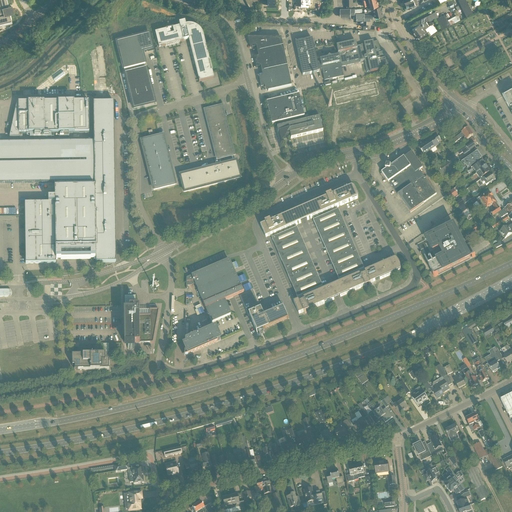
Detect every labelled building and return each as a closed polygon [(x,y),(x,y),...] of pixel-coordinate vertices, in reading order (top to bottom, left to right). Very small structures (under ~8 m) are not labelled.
[(0,0),(0,21),(2,21),(11,19),(12,19),(10,12),(13,11),(12,6),(11,4),(11,3),(8,4),(7,0),(0,0)] [(419,4),(419,3),(417,0),(413,0),(406,3),(409,9),(411,8),(414,7),(414,6),(416,5),(419,4)] [(457,0),(465,17),(473,13),(466,0),(457,0)] [(350,8),(340,8),(340,16),(351,16),(351,15),(350,8)] [(365,12),(356,13),(356,18),(356,20),(364,20),(370,21),(370,18),(373,19),(373,17),(379,16),(380,16),(384,15),(383,10),(374,12),(375,14),(373,14),(365,14),(365,12)] [(419,24),(412,29),(418,37),(418,36),(419,38),(419,39),(428,32),(425,28),(426,26),(427,27),(429,25),(426,22),(429,20),(429,21),(439,17),(436,11),(427,16),(427,15),(417,21),(419,24)] [(442,30),(460,19),(457,14),(448,20),(445,14),(436,19),(442,30)] [(213,79),(205,46),(203,36),(202,34),(201,33),(200,31),(199,30),(198,28),(196,27),(195,26),(193,26),(191,25),(189,25),(187,25),(185,25),(184,22),(179,24),(179,27),(155,33),(158,48),(159,48),(159,47),(161,47),(183,42),(183,41),(188,40),(198,79),(199,82),(213,79)] [(149,35),(117,43),(124,70),(145,65),(142,52),(145,51),(145,50),(151,49),(151,46),(149,35)] [(259,52),(282,47),(281,39),(281,38),(247,38),(250,49),(258,47),(259,52)] [(302,76),(319,72),(312,39),(295,43),(302,76)] [(362,55),(360,46),(356,47),(355,42),(338,46),(336,46),(337,53),(338,53),(338,55),(341,67),(360,63),(360,62),(364,61),(362,55)] [(378,42),(373,43),(373,42),(363,44),(363,45),(360,45),(360,46),(362,55),(364,61),(366,73),(388,68),(386,58),(379,60),(378,56),(382,55),(382,53),(378,54),(377,52),(380,51),(378,42)] [(263,71),(287,66),(282,47),(259,52),(260,57),(254,58),(256,68),(262,67),(263,71)] [(338,55),(319,59),(320,64),(324,81),(343,77),(341,67),(338,55)] [(263,71),(264,76),(258,78),(260,88),(267,86),(268,91),(291,86),(287,66),(263,71)] [(124,74),(133,109),(141,107),(140,105),(143,105),(143,106),(146,105),(145,104),(150,103),(149,98),(153,97),(146,68),(124,74)] [(271,124),(304,116),(299,94),(266,102),(271,124)] [(0,183),(54,183),(55,198),(48,198),(48,203),(25,203),(25,264),(56,263),(56,260),(56,259),(95,258),(95,260),(95,263),(116,263),(114,102),(93,103),(94,141),(0,142),(0,183)] [(19,137),(19,134),(30,134),(30,137),(54,137),(54,133),(60,133),(60,137),(69,137),(69,133),(89,133),(88,102),(18,103),(18,118),(14,118),(9,138),(19,137)] [(232,156),(233,155),(221,106),(205,110),(217,159),(218,159),(219,161),(217,161),(217,164),(219,164),(220,166),(180,176),(182,186),(184,192),(240,178),(236,162),(234,162),(232,156)] [(291,139),(322,131),(319,117),(277,127),(281,144),(284,139),(287,138),(289,134),(291,139)] [(468,140),(473,135),(468,128),(462,133),(468,140)] [(451,141),(447,144),(450,147),(457,142),(463,137),(461,134),(451,141)] [(428,152),(431,150),(433,153),(437,150),(435,148),(439,145),(437,142),(441,140),(437,135),(419,148),(424,155),(428,152)] [(153,190),(175,185),(163,136),(141,141),(153,190)] [(457,153),(470,144),(468,141),(459,147),(458,146),(454,149),(457,153)] [(473,143),(459,152),(457,154),(458,156),(461,154),(468,149),(469,151),(476,147),(473,143)] [(398,195),(411,213),(425,203),(437,194),(424,177),(420,170),(423,168),(412,152),(409,155),(392,167),(391,166),(391,165),(390,165),(386,164),(386,168),(386,169),(388,169),(388,170),(387,170),(380,175),(384,179),(385,178),(389,183),(389,182),(398,195)] [(476,153),(461,163),(466,170),(474,164),(478,162),(482,159),(480,155),(479,155),(480,156),(479,157),(476,153)] [(457,162),(453,156),(447,161),(451,167),(457,162)] [(452,168),(451,167),(447,161),(431,173),(436,179),(452,168)] [(475,166),(473,168),(476,173),(486,167),(482,161),(475,166)] [(490,172),(486,167),(476,173),(476,174),(480,179),(490,172)] [(484,184),(486,186),(495,180),(493,177),(493,176),(493,175),(492,175),(491,174),(484,179),(483,180),(483,179),(480,180),(483,185),(484,184)] [(301,223),(304,221),(307,220),(307,221),(357,199),(358,197),(358,196),(357,194),(357,193),(356,191),(356,190),(355,189),(354,188),(352,187),(342,191),(342,192),(337,194),(337,193),(332,196),(332,194),(326,197),(327,198),(302,209),(299,211),(296,212),(296,211),(271,222),(270,221),(265,223),(266,224),(261,226),(266,238),(271,236),(301,223)] [(453,190),(447,195),(451,200),(457,196),(453,190)] [(486,195),(483,196),(483,197),(484,198),(477,202),(481,207),(482,208),(484,210),(492,205),(495,210),(490,214),(492,217),(500,211),(495,203),(495,202),(494,200),(493,200),(492,198),(493,198),(490,194),(490,195),(489,194),(487,196),(486,195)] [(456,203),(459,208),(464,205),(469,202),(466,197),(456,203)] [(467,209),(464,205),(459,208),(455,211),(458,216),(467,209)] [(511,206),(511,205),(500,212),(503,217),(508,214),(509,216),(511,214),(511,206)] [(313,221),(326,251),(339,280),(364,269),(339,210),(313,221)] [(493,229),(509,219),(507,216),(491,226),(493,229)] [(511,219),(511,221),(511,222),(511,224),(507,228),(507,227),(499,232),(504,239),(511,233),(511,219)] [(470,258),(453,226),(427,239),(433,252),(439,249),(444,257),(428,265),(433,275),(433,276),(434,276),(434,277),(435,277),(436,277),(438,275),(470,259),(470,258)] [(323,287),(302,238),(297,228),(272,239),(298,298),(323,287)] [(309,310),(333,300),(334,300),(334,299),(337,298),(340,296),(340,297),(365,286),(366,287),(371,285),(370,284),(375,282),(375,281),(380,279),(380,280),(400,271),(401,270),(401,268),(400,266),(400,265),(399,264),(399,262),(398,261),(397,260),(395,259),(335,285),(335,286),(333,287),(329,289),(329,288),(294,303),(299,315),(304,313),(304,314),(310,312),(309,310)] [(240,288),(229,260),(187,278),(186,286),(190,286),(195,284),(203,304),(205,309),(212,323),(230,315),(224,301),(243,292),(241,287),(240,288)] [(12,289),(0,289),(0,297),(12,297),(12,289)] [(136,295),(125,296),(125,304),(136,304),(136,295)] [(153,343),(158,310),(149,310),(149,316),(139,316),(138,307),(129,307),(129,310),(125,310),(125,311),(123,311),(124,335),(124,336),(123,337),(123,338),(123,339),(124,339),(124,344),(128,344),(128,349),(134,349),(134,343),(153,343)] [(284,307),(279,309),(264,316),(262,311),(250,316),(252,321),(256,331),(259,330),(259,331),(261,330),(261,329),(263,328),(264,330),(289,319),(284,307)] [(511,316),(502,322),(506,329),(511,325),(511,316)] [(217,343),(217,341),(220,340),(218,336),(215,328),(185,341),(184,341),(184,345),(183,346),(184,349),(184,357),(217,343)] [(465,330),(462,332),(472,347),(477,343),(470,332),(468,328),(465,330)] [(494,332),(492,328),(490,329),(483,333),(485,337),(494,332)] [(511,361),(511,359),(505,347),(501,349),(506,356),(503,358),(505,361),(507,364),(511,361)] [(495,348),(492,349),(495,354),(499,361),(502,360),(495,348)] [(499,361),(495,354),(492,349),(489,351),(493,359),(487,362),(493,373),(493,372),(494,373),(497,371),(497,370),(500,368),(500,369),(496,362),(499,361)] [(105,355),(90,355),(72,355),(72,366),(74,366),(74,371),(109,370),(108,360),(105,360),(105,355)] [(466,359),(463,361),(468,369),(471,367),(466,359)] [(481,361),(475,364),(477,369),(480,374),(479,375),(480,377),(482,382),(486,380),(488,379),(488,378),(485,372),(482,366),(483,366),(481,361)] [(433,384),(433,385),(436,391),(433,393),(437,400),(444,396),(442,394),(449,389),(447,386),(451,384),(440,366),(436,368),(442,378),(433,384)] [(449,366),(444,368),(447,375),(453,373),(449,366)] [(470,373),(469,373),(467,369),(462,371),(465,376),(466,375),(473,388),(479,385),(475,378),(473,378),(470,373)] [(361,383),(367,378),(363,373),(356,376),(361,383)] [(466,385),(461,376),(459,378),(458,376),(453,378),(459,389),(466,385)] [(398,384),(406,396),(410,393),(402,381),(399,383),(398,384)] [(422,390),(412,397),(414,400),(418,406),(418,405),(420,403),(421,404),(428,399),(424,394),(422,390)] [(511,394),(501,400),(501,402),(511,423),(511,394)] [(405,403),(403,401),(398,404),(397,403),(393,406),(399,414),(401,412),(400,412),(402,411),(402,412),(408,408),(406,405),(406,404),(405,403)] [(371,403),(367,406),(370,410),(373,413),(369,416),(372,419),(376,424),(379,422),(378,420),(382,418),(376,410),(374,407),(373,406),(371,403)] [(368,426),(364,419),(363,418),(365,417),(361,410),(360,408),(356,410),(358,412),(354,414),(359,422),(353,426),(354,426),(356,430),(356,431),(357,432),(358,432),(358,433),(361,431),(360,431),(361,430),(368,426)] [(379,408),(376,410),(382,418),(383,419),(385,423),(392,418),(386,409),(382,411),(380,408),(379,408)] [(321,411),(315,414),(320,424),(322,423),(323,424),(326,429),(327,431),(324,432),(325,433),(321,435),(321,436),(322,439),(323,438),(326,444),(333,441),(332,438),(329,432),(331,431),(331,430),(327,423),(321,411)] [(476,414),(470,416),(477,430),(481,438),(484,437),(480,428),(477,422),(479,421),(479,420),(476,414)] [(470,416),(466,419),(468,425),(469,426),(471,425),(474,431),(477,430),(470,416)] [(348,431),(352,428),(350,426),(347,421),(344,424),(346,428),(336,433),(338,437),(337,437),(338,438),(339,439),(345,436),(348,435),(346,431),(348,431)] [(451,443),(452,442),(459,439),(456,434),(459,432),(456,426),(446,430),(447,433),(446,434),(447,435),(448,438),(449,438),(451,443)] [(286,442),(280,444),(282,451),(284,455),(289,454),(289,456),(295,454),(293,449),(295,448),(291,440),(295,438),(293,434),(291,429),(283,432),(286,442)] [(303,443),(306,450),(314,447),(312,441),(312,440),(312,438),(310,438),(308,433),(300,436),(301,437),(295,439),(298,445),(303,443)] [(432,444),(428,446),(433,457),(438,454),(437,451),(442,448),(440,444),(442,443),(439,437),(437,438),(437,437),(435,438),(435,437),(432,439),(431,440),(432,444)] [(250,459),(248,450),(245,451),(242,438),(237,439),(241,453),(243,452),(245,460),(245,461),(246,468),(255,466),(254,463),(257,463),(257,461),(256,457),(250,459)] [(424,449),(421,444),(421,443),(420,443),(412,447),(412,448),(414,447),(417,454),(418,456),(419,456),(418,456),(420,455),(423,460),(423,459),(427,457),(428,458),(427,457),(431,455),(433,459),(427,446),(426,446),(427,448),(424,449)] [(480,460),(488,456),(489,455),(487,450),(484,451),(480,443),(473,446),(480,460)] [(165,458),(182,454),(181,447),(163,451),(165,458)] [(267,449),(262,450),(264,456),(266,456),(268,463),(274,461),(272,454),(273,453),(272,451),(272,450),(271,448),(270,447),(268,448),(267,449)] [(495,452),(489,455),(488,456),(495,471),(503,467),(495,452)] [(210,460),(209,453),(202,455),(204,461),(202,461),(204,468),(212,466),(210,460)] [(240,454),(236,455),(235,455),(236,462),(233,463),(235,470),(243,468),(240,454)] [(225,465),(224,457),(217,459),(216,456),(212,457),(214,467),(219,465),(221,473),(227,472),(225,465)] [(511,456),(503,461),(507,468),(511,465),(511,456)] [(189,464),(188,459),(184,460),(186,470),(190,469),(190,471),(194,470),(195,470),(197,470),(197,469),(198,469),(196,463),(189,464)] [(179,474),(175,462),(165,464),(168,476),(171,475),(171,476),(179,474)] [(375,463),(376,474),(388,472),(387,462),(379,463),(375,463)] [(474,464),(464,469),(465,469),(480,502),(490,497),(474,465),(474,464)] [(362,465),(356,467),(357,475),(358,479),(365,477),(364,473),(362,465)] [(134,482),(134,484),(144,483),(142,466),(132,468),(133,477),(130,478),(130,483),(134,482)] [(357,475),(356,467),(349,469),(350,475),(347,476),(348,482),(359,480),(358,479),(357,475)] [(448,473),(443,477),(446,481),(443,483),(445,486),(447,489),(457,481),(457,480),(455,477),(449,468),(446,471),(448,473)] [(428,469),(421,472),(426,482),(430,480),(432,484),(437,481),(434,475),(436,474),(433,470),(429,472),(428,469)] [(333,483),(332,480),(336,479),(337,485),(344,483),(343,477),(339,478),(338,471),(330,473),(331,476),(327,477),(328,484),(333,483)] [(268,479),(261,480),(263,490),(264,495),(271,493),(268,479)] [(263,490),(261,480),(255,482),(256,485),(254,486),(256,492),(256,493),(260,492),(260,491),(260,490),(263,490)] [(457,481),(447,489),(448,491),(449,491),(451,493),(454,491),(456,495),(464,490),(457,481)] [(314,501),(322,499),(323,506),(328,505),(325,492),(321,493),(320,492),(312,494),(311,489),(304,491),(307,503),(314,501)] [(141,492),(131,494),(128,494),(129,503),(127,503),(127,505),(126,506),(126,507),(126,508),(126,509),(127,510),(141,509),(140,508),(141,507),(141,505),(140,504),(140,503),(139,503),(139,499),(142,498),(141,492)] [(248,499),(251,499),(250,492),(243,493),(245,504),(249,503),(248,499)] [(458,509),(469,506),(467,498),(471,497),(469,492),(463,495),(463,496),(459,497),(461,502),(457,504),(459,509),(458,509)] [(301,506),(299,498),(296,499),(294,493),(290,495),(291,496),(286,497),(290,508),(294,507),(295,508),(301,506)] [(277,494),(273,495),(277,509),(281,508),(277,494)] [(237,495),(229,497),(232,508),(244,506),(243,499),(238,500),(237,495)] [(232,508),(229,497),(222,498),(223,504),(219,505),(219,503),(218,503),(220,511),(223,511),(232,508)] [(201,502),(198,504),(195,505),(192,507),(193,508),(191,509),(192,511),(216,511),(217,511),(214,507),(211,503),(204,507),(201,502)]
